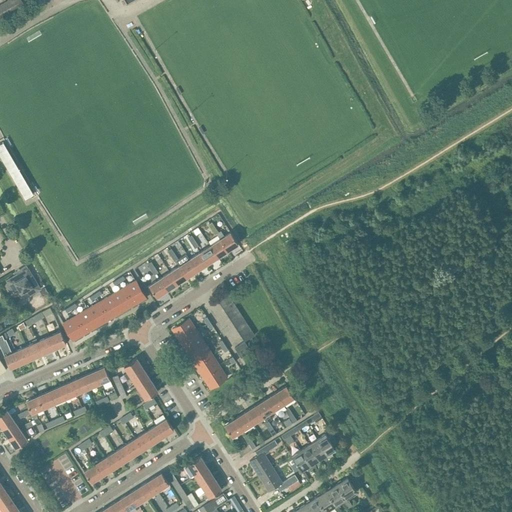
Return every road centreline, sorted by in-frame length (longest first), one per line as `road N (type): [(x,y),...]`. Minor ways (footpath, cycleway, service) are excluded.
road 1 (track): [(244,263),(263,251),(414,511)]
road 2 (residential): [(0,395),(138,332)]
road 3 (residential): [(78,511),(204,432)]
road 4 (residential): [(138,332),(244,263)]
